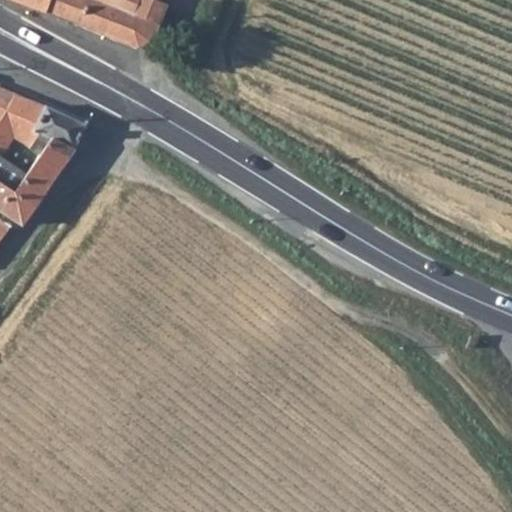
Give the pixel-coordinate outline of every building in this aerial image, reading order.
[(9,0),(136,49),(150,43),(165,5),(153,0),(9,0)] [(0,114),(14,95),(0,88),(0,114)] [(33,135),(47,143),(45,148),(66,160),(68,151),(81,125),(66,117),(41,105),(14,95),(0,114),(0,146),(5,140),(15,127),(33,135)] [(5,140),(26,149),(33,135),(15,127),(5,140)] [(18,226),(66,160),(45,148),(24,176),(0,162),(0,213),(11,222),(18,226)]
